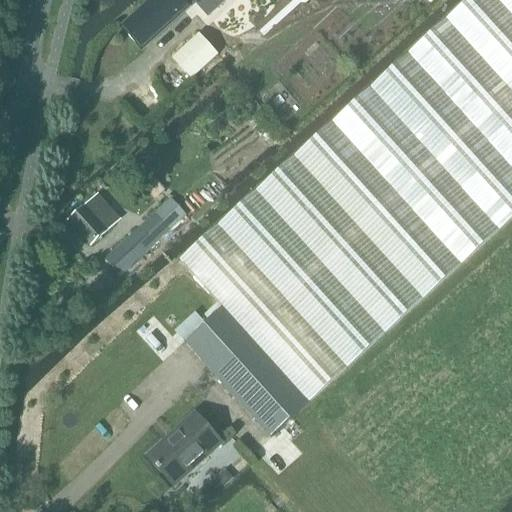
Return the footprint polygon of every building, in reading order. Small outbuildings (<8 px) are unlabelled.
[(154,0),(123,29),(142,50),(190,6),(194,2),(208,17),(225,2),(223,0),(154,0)] [(511,0),(467,0),(180,260),(224,308),(185,342),(272,438),(309,403),(511,218),(511,0)] [(193,83),(220,60),(202,39),(175,63),(193,83)] [(90,246),(120,220),(99,196),(69,221),(90,246)] [(121,275),(186,216),(169,200),(105,259),(121,275)] [(173,487),(224,442),(202,417),(170,445),(163,442),(147,457),(173,487)]
